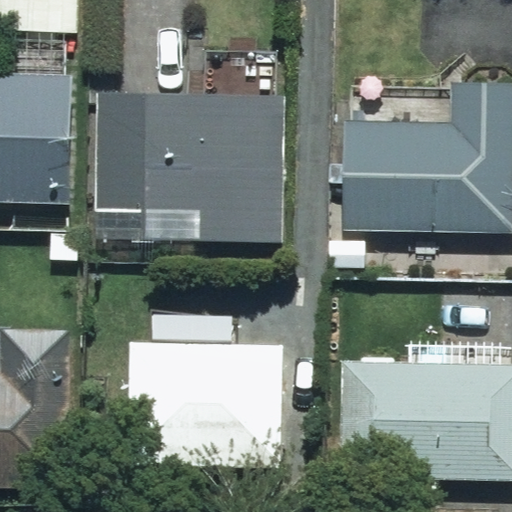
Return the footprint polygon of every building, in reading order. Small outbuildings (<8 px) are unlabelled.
[(84,0),(0,0),(0,206),(79,208),(82,77),(73,77),(74,38),(83,38),(84,0)] [(354,126),(350,233),(511,240),(511,85),(461,84),(459,130),(354,126)] [(294,104),(104,97),(99,237),(289,244),(294,104)] [(0,484),(75,484),(74,330),(0,330),(0,484)] [(141,344),(140,466),(284,467),(285,345),(141,344)] [(511,357),(346,357),(346,484),(511,484),(511,357)]
